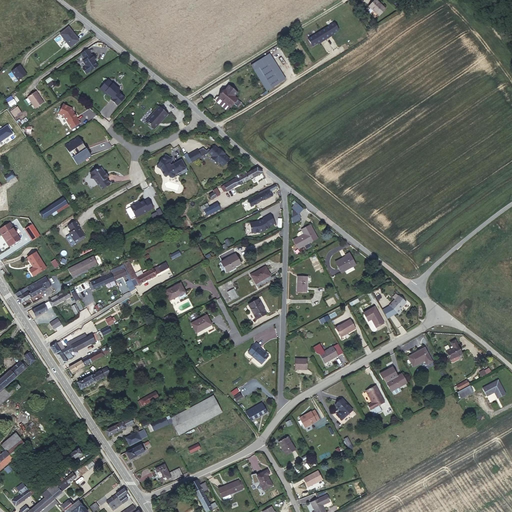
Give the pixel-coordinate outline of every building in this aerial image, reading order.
[(385,9),(375,0),(374,0),(369,6),(379,16),(385,9)] [(321,31),(326,39),(330,36),(329,35),(332,33),(333,34),(339,30),(334,23),(321,31)] [(70,47),(79,40),(68,27),(60,34),(70,47)] [(322,42),(326,39),(321,31),(308,39),(312,46),(318,43),(317,42),(321,40),(321,41),(322,42)] [(94,60),(95,59),(93,55),(92,55),(87,49),(81,53),(85,59),(83,61),(90,71),(98,66),(94,60)] [(269,53),(250,65),(253,70),(267,91),(286,79),(269,53)] [(20,65),(12,71),(19,81),(27,75),(20,65)] [(101,89),(104,92),(106,92),(108,94),(113,98),(111,99),(118,105),(125,97),(119,92),(120,90),(118,87),(117,85),(115,84),(113,84),(109,79),(101,87),(101,89)] [(234,104),(237,99),(234,96),(237,93),(229,85),(219,98),(216,102),(227,111),(230,107),(234,104)] [(36,108),(44,103),(36,91),(28,97),(36,108)] [(12,96),(7,99),(10,106),(15,103),(12,96)] [(242,103),(237,99),(234,104),(238,108),(242,103)] [(76,117),(71,108),(63,104),(58,114),(64,116),(72,128),(80,123),(76,117)] [(18,106),(12,110),(16,116),(21,112),(18,106)] [(168,114),(160,107),(146,121),(154,128),(155,128),(168,114)] [(8,142),(17,136),(14,131),(5,138),(8,142)] [(13,146),(24,137),(22,136),(11,145),(13,146)] [(78,137),(65,146),(70,153),(73,151),(76,156),(74,158),(79,165),(92,155),(87,148),(85,150),(81,145),(83,143),(78,137)] [(209,150),(210,151),(208,152),(208,153),(212,156),(211,158),(217,163),(218,161),(223,166),(230,159),(224,154),(225,154),(219,149),(214,146),(213,145),(209,150)] [(203,148),(198,151),(201,157),(208,153),(208,152),(207,151),(203,148)] [(197,150),(188,155),(192,162),(201,157),(198,151),(197,150)] [(182,175),(188,172),(182,160),(171,166),(169,163),(170,162),(171,162),(172,161),(171,160),(172,159),(166,155),(164,158),(162,158),(159,163),(163,166),(162,169),(161,169),(164,176),(168,174),(170,177),(173,178),(175,177),(176,174),(178,175),(181,173),(182,175)] [(96,169),(90,173),(93,176),(91,178),(94,178),(98,184),(98,183),(102,189),(110,184),(106,178),(107,177),(108,176),(105,172),(105,173),(101,168),(98,170),(97,169),(96,170),(96,169)] [(247,173),(245,171),(235,176),(236,178),(221,187),(224,192),(227,190),(227,191),(235,186),(240,184),(253,177),(262,172),(257,168),(247,173)] [(275,184),(259,193),(259,194),(248,201),(251,206),(272,196),(270,192),(277,188),(275,184)] [(211,199),(220,194),(216,188),(213,190),(214,192),(209,195),(211,199)] [(63,198),(46,208),(50,214),(58,209),(67,203),(63,198)] [(131,206),(131,208),(136,217),(153,208),(148,199),(144,202),(143,201),(140,203),(137,204),(135,204),(131,206)] [(220,209),(217,203),(209,207),(207,204),(200,208),(202,211),(204,210),(207,216),(220,209)] [(274,223),(270,215),(263,218),(263,219),(258,222),(256,222),(250,222),(251,233),(253,232),(253,233),(260,232),(262,231),(268,228),(268,227),(274,223)] [(70,234),(74,241),(83,235),(78,227),(79,226),(75,220),(68,225),(71,231),(70,232),(70,234)] [(0,228),(0,232),(6,242),(7,241),(10,245),(20,239),(9,223),(0,228)] [(40,235),(32,224),(25,229),(32,240),(40,235)] [(309,243),(317,238),(310,225),(301,229),(302,230),(298,232),(297,235),(298,238),(294,240),(298,248),(309,242),(309,243)] [(227,238),(224,241),(225,243),(222,245),(225,249),(231,244),(227,238)] [(36,252),(28,258),(34,267),(30,270),(33,276),(46,268),(36,252)] [(341,273),(355,265),(349,253),(345,255),(345,256),(335,262),(341,273)] [(234,266),(240,263),(236,254),(221,262),(227,272),(235,267),(234,266)] [(68,269),(72,277),(97,264),(93,256),(68,269)] [(128,262),(124,264),(128,274),(130,277),(135,275),(128,262)] [(120,266),(110,271),(111,273),(114,280),(126,275),(123,269),(122,270),(121,267),(120,266)] [(136,278),(139,284),(161,272),(157,267),(136,278)] [(256,284),(270,275),(265,267),(251,275),(256,284)] [(103,277),(105,284),(114,280),(111,273),(103,277)] [(131,279),(134,286),(138,284),(139,284),(136,278),(135,275),(130,277),(131,279)] [(21,303),(51,286),(46,276),(15,294),(21,303)] [(297,292),(307,292),(307,277),(298,276),(297,292)] [(103,277),(102,278),(88,284),(91,290),(105,284),(103,277)] [(130,292),(135,288),(134,286),(131,279),(129,280),(125,282),(130,292)] [(185,292),(180,283),(166,290),(172,299),(177,296),(185,292)] [(231,300),(238,296),(233,288),(227,292),(231,300)] [(57,295),(51,298),(52,300),(49,301),(52,306),(70,297),(67,292),(63,294),(62,293),(57,295),(58,296),(57,297),(57,295)] [(390,306),(397,312),(400,309),(406,302),(399,295),(390,306)] [(256,319),(266,314),(258,299),(248,304),(256,319)] [(52,306),(49,301),(32,310),(35,316),(48,310),(47,309),(52,306)] [(76,314),(80,312),(75,304),(72,306),(76,314)] [(384,323),(375,306),(364,313),(368,321),(371,319),(376,327),(384,323)] [(390,306),(382,310),(387,318),(397,312),(390,306)] [(212,324),(207,316),(199,320),(199,319),(191,323),(196,333),(212,324)] [(58,318),(51,322),(55,328),(62,324),(58,318)] [(345,334),(356,328),(350,319),(336,327),(341,336),(345,334)] [(66,344),(68,347),(72,345),(81,340),(86,337),(84,334),(66,344)] [(95,341),(92,334),(86,337),(81,340),(85,347),(95,341)] [(75,351),(85,347),(81,340),(72,345),(74,350),(75,351)] [(462,353),(455,340),(450,343),(453,348),(446,351),(451,359),(458,355),(462,353)] [(55,343),(50,347),(55,354),(60,350),(65,348),(60,341),(56,344),(55,343)] [(262,347),(258,343),(249,352),(262,364),(269,356),(265,352),(264,353),(263,351),(263,350),(261,348),(262,347)] [(60,350),(55,354),(62,365),(68,362),(67,360),(73,356),(71,352),(74,350),(72,345),(68,347),(65,348),(60,350)] [(325,363),(338,355),(333,346),(320,354),(325,363)] [(432,361),(424,347),(408,357),(413,367),(424,360),(427,364),(432,361)] [(104,355),(102,349),(87,357),(90,362),(104,355)] [(28,361),(33,357),(29,352),(24,356),(28,361)] [(87,357),(69,367),(72,373),(85,365),(90,362),(87,357)] [(307,369),(307,359),(295,359),(295,369),(301,369),(301,368),(307,369)] [(17,376),(26,368),(20,361),(12,369),(17,376)] [(110,373),(107,367),(92,375),(77,383),(81,389),(110,373)] [(482,377),(491,371),(489,367),(479,372),(482,377)] [(0,390),(17,376),(12,369),(0,379),(0,390)] [(407,383),(402,374),(395,378),(395,377),(386,382),(391,391),(393,394),(395,394),(400,391),(400,390),(399,387),(407,383)] [(469,384),(467,380),(457,386),(459,390),(469,384)] [(505,394),(498,380),(483,388),(487,396),(494,392),(498,398),(505,394)] [(16,382),(7,390),(11,395),(20,387),(16,382)] [(385,402),(375,385),(365,391),(372,403),(368,405),(374,416),(382,411),(379,405),(385,402)] [(466,387),(457,392),(461,399),(470,394),(466,387)] [(5,388),(0,392),(0,404),(11,395),(7,390),(5,388)] [(143,406),(153,400),(150,394),(140,400),(143,406)] [(212,396),(169,419),(171,422),(178,436),(221,413),(212,396)] [(353,410),(342,399),(335,405),(340,410),(336,414),(341,420),(353,410)] [(250,420),(266,411),(262,403),(246,412),(250,420)] [(300,420),(302,424),(304,427),(320,419),(314,410),(299,418),(300,420)] [(27,446),(34,454),(60,432),(49,417),(22,439),(27,446)] [(163,426),(168,424),(165,417),(147,426),(150,432),(159,428),(160,429),(163,427),(163,426)] [(131,418),(105,430),(109,436),(126,428),(134,424),(131,418)] [(6,451),(21,439),(16,432),(1,445),(5,451),(6,451)] [(130,446),(141,440),(137,432),(125,438),(130,446)] [(295,449),(288,436),(278,442),(286,455),(295,449)] [(353,447),(347,437),(344,439),(349,449),(353,447)] [(0,469),(8,463),(27,446),(22,439),(21,439),(6,451),(5,451),(0,455),(0,469)] [(147,450),(145,446),(144,443),(143,443),(126,452),(130,460),(147,450)] [(191,453),(200,448),(198,444),(188,448),(191,453)] [(58,469),(81,454),(79,449),(65,458),(63,456),(58,459),(59,461),(55,464),(58,469)] [(13,470),(8,464),(4,468),(8,473),(13,470)] [(161,482),(171,477),(164,464),(155,469),(161,482)] [(174,474),(176,478),(182,475),(179,468),(170,473),(171,475),(174,474)] [(267,470),(256,476),(263,490),(273,485),(267,475),(269,473),(267,470)] [(52,471),(28,489),(31,494),(50,480),(49,478),(54,475),(52,471)] [(322,479),(318,471),(303,478),(308,487),(322,479)] [(199,486),(197,480),(191,483),(207,511),(212,509),(217,506),(215,502),(210,505),(203,491),(208,488),(205,482),(199,486)] [(222,497),(230,494),(242,489),(241,488),(239,482),(238,481),(219,489),(222,497)] [(21,494),(12,501),(16,506),(27,497),(27,498),(31,494),(28,489),(23,483),(17,488),(21,494)] [(54,484),(47,490),(54,498),(61,493),(54,484)] [(129,496),(124,488),(106,501),(113,510),(128,500),(126,498),(129,496)] [(27,511),(38,511),(54,498),(47,490),(42,494),(45,498),(31,510),(31,509),(27,511)] [(325,511),(322,505),(327,503),(328,501),(325,495),(310,502),(313,507),(315,511),(313,511),(325,511)] [(65,511),(72,505),(68,500),(61,506),(65,511)] [(83,507),(78,500),(72,505),(65,511),(77,511),(78,511),(79,511),(87,511),(84,507),(83,507)] [(94,511),(99,507),(96,502),(90,506),(94,511)]
